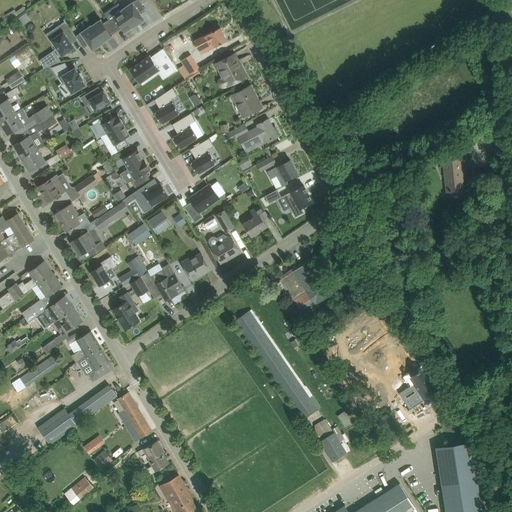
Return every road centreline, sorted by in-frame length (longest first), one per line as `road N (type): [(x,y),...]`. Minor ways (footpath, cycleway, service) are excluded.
road 1 (residential): [(123,356),(321,221),(330,206),(328,182),(232,0)]
road 2 (residential): [(181,185),(105,63),(208,0)]
road 3 (unclassified): [(299,511),(511,377)]
road 4 (unclassified): [(123,356),(0,151)]
road 5 (unclassified): [(212,511),(123,356)]
